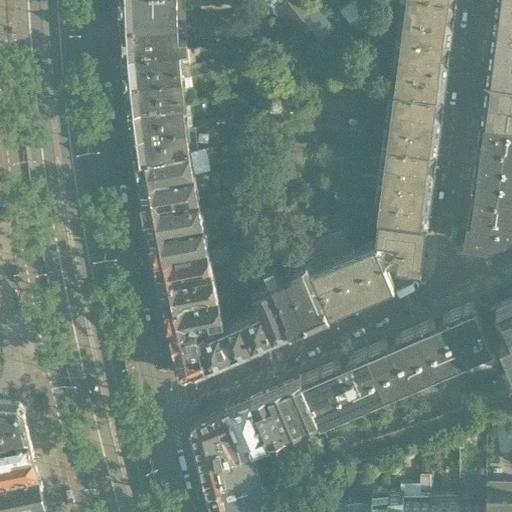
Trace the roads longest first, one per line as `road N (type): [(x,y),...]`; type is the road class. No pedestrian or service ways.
road 1 (primary): [(27,0),(62,293),(117,511)]
road 2 (primary): [(149,511),(77,181),(61,0)]
road 3 (residential): [(156,405),(107,176),(90,0)]
road 4 (residential): [(156,405),(444,284)]
road 5 (residential): [(0,46),(39,330)]
road 6 (residential): [(478,0),(444,284)]
road 7 (residential): [(39,330),(86,511)]
